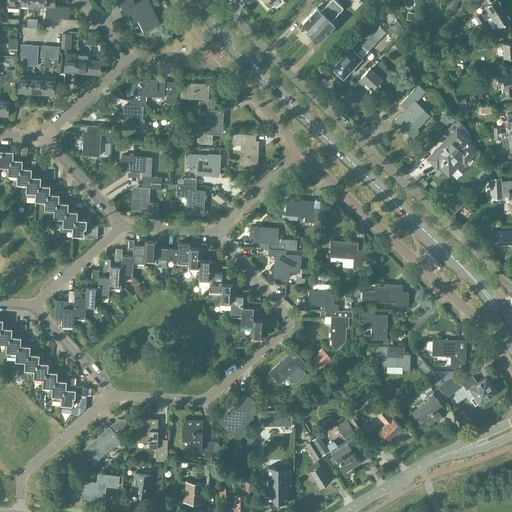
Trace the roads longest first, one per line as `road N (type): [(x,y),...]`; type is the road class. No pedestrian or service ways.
road 1 (residential): [(511,290),(224,0)]
road 2 (secondary): [(469,275),(248,65),(200,0)]
road 3 (residential): [(109,397),(203,400),(287,328),(215,233)]
road 4 (residential): [(301,152),(499,344)]
road 5 (unclassified): [(344,511),(441,457),(511,430)]
road 6 (residential): [(20,511),(22,473),(109,397)]
road 7 (residential): [(214,52),(301,152)]
